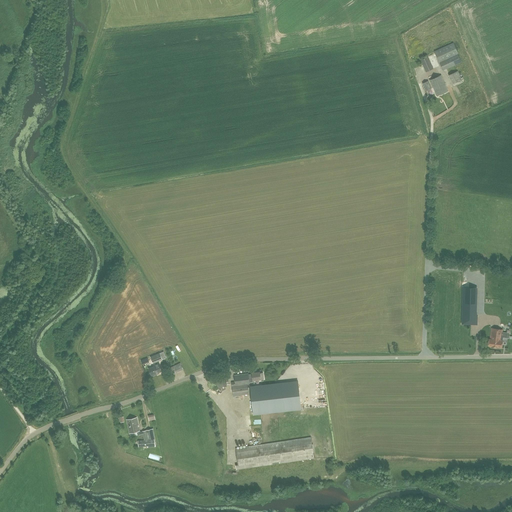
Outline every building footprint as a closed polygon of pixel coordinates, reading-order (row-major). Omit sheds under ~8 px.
[(459,54),(454,43),(434,51),(443,70),(461,62),(458,54),(459,54)] [(426,72),(433,69),(427,57),(421,60),(426,72)] [(453,84),(462,80),(458,71),(449,75),(453,84)] [(437,96),(448,91),(441,75),(430,80),(437,96)] [(426,91),(431,89),(428,81),(422,83),(426,91)] [(511,275),(458,270),(457,279),(511,284),(511,275)] [(511,284),(456,280),(455,291),(466,292),(466,294),(469,294),(473,293),(470,292),(467,292),(467,290),(467,289),(466,287),(467,285),(472,284),(473,287),(478,287),(478,289),(482,288),(483,293),(490,293),(491,293),(491,289),(504,290),(503,292),(491,291),(491,300),(510,301),(510,299),(511,299),(511,284)] [(476,315),(462,314),(462,324),(477,324),(477,315),(476,315)] [(502,348),(502,341),(501,341),(502,329),(491,328),(490,339),(489,339),(488,346),(502,348)] [(477,345),(477,336),(441,337),(441,345),(452,345),(452,346),(477,345)] [(160,353),(150,357),(153,363),(162,360),(160,353)] [(156,373),(162,371),(159,363),(154,365),(154,366),(149,369),(152,376),(156,374),(156,373)] [(218,389),(226,384),(226,381),(221,372),(212,376),(218,389)] [(249,394),(248,384),(250,384),(250,383),(253,382),(253,380),(264,379),(263,373),(260,373),(260,372),(252,373),(252,374),(249,375),(248,373),(248,374),(234,375),(235,382),(231,382),(233,396),(249,394)] [(262,385),(256,386),(257,390),(257,396),(253,396),(251,398),(253,414),(301,409),(298,381),(262,385)] [(139,431),(140,431),(137,418),(127,420),(130,433),(136,431),(139,431)] [(154,439),(153,430),(152,429),(146,430),(143,431),(139,432),(139,431),(136,431),(137,434),(139,435),(143,434),(144,440),(138,440),(139,446),(148,446),(148,447),(155,446),(155,445),(154,439)] [(236,469),(310,459),(314,458),(311,438),(236,449),(238,465),(235,465),(236,469)]
